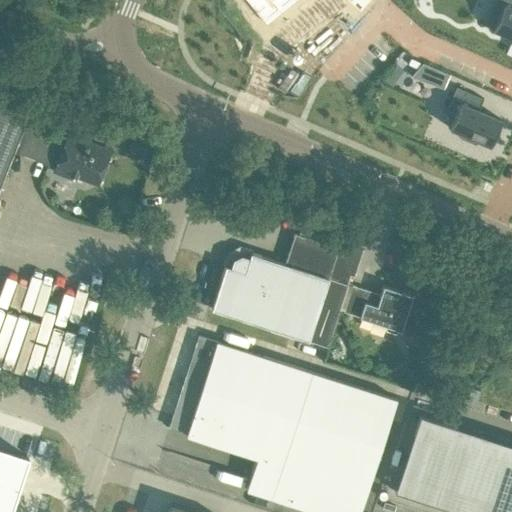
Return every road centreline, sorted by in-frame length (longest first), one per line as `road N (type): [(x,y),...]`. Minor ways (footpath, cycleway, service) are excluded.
road 1 (unclassified): [(104,436),(215,114)]
road 2 (unclassified): [(488,234),(215,114)]
road 3 (residential): [(331,72),(382,11),(434,50),(511,83)]
road 4 (unclassified): [(122,47),(68,44),(0,22)]
road 5 (unclassified): [(215,114),(134,75),(122,47)]
